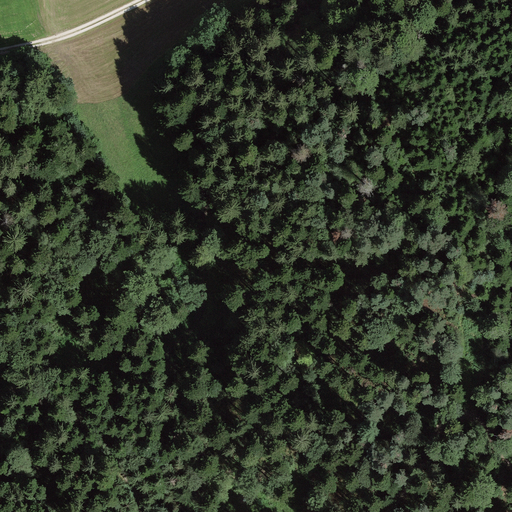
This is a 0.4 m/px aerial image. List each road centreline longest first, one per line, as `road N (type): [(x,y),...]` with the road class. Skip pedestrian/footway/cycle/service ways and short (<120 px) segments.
road 1 (track): [(143,511),(101,436),(56,399),(19,385),(0,403)]
road 2 (track): [(511,457),(475,419),(451,416),(435,429),(388,511)]
road 3 (track): [(0,57),(80,35),(155,0)]
